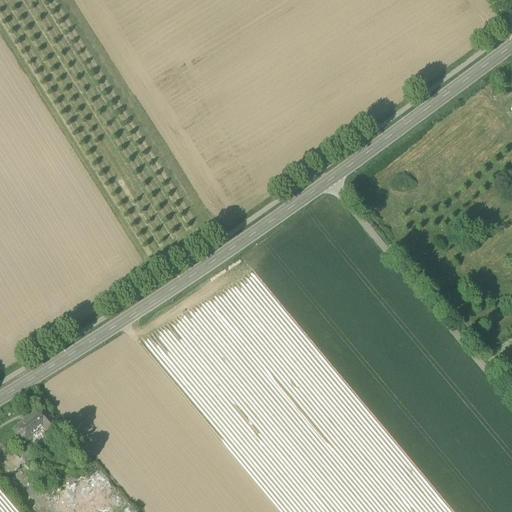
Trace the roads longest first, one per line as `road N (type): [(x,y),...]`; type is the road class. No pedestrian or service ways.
road 1 (tertiary): [(0,399),(235,246),(511,45)]
road 2 (track): [(511,401),(327,181)]
